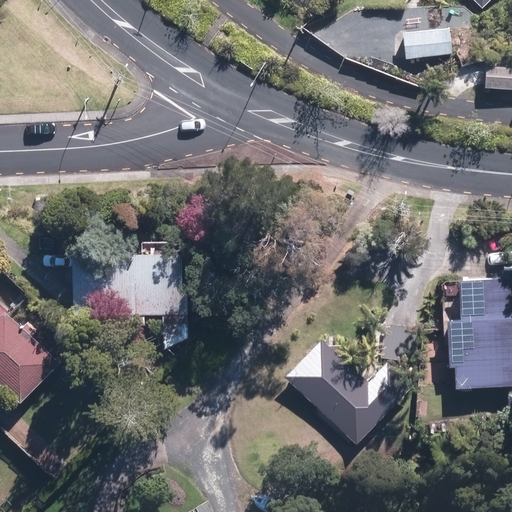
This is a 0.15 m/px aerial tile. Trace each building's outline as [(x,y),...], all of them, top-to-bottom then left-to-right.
[(446,31),(405,32),(406,56),(446,55),(446,31)] [(485,88),(511,89),(511,65),(486,64),(485,88)] [(76,246),(75,310),(124,311),(124,321),(146,321),(147,311),(163,311),(163,347),(191,331),(191,286),(183,286),(183,247),(76,246)] [(463,279),(444,278),(442,334),(448,335),(447,364),(456,364),(455,383),(511,384),(511,263),(499,263),(499,271),(463,270),(463,279)] [(0,378),(21,399),(60,360),(0,301),(0,378)] [(367,378),(323,336),(287,374),(359,442),(416,380),(389,354),(367,378)] [(511,390),(494,390),(493,408),(511,408),(511,390)]
